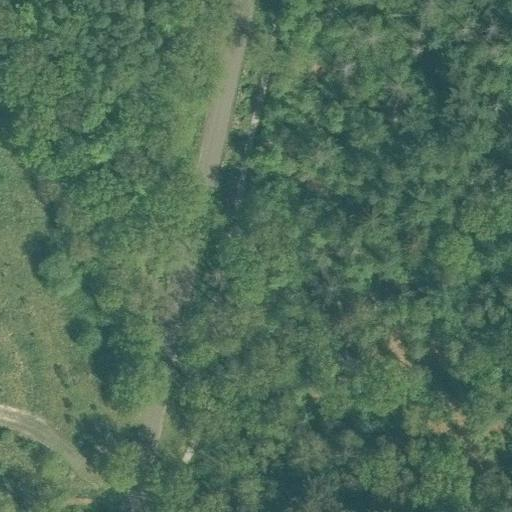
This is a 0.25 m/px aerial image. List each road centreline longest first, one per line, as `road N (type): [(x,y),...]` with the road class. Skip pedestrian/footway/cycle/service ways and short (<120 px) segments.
road 1 (tertiary): [(132,511),(245,0)]
road 2 (track): [(511,238),(196,363)]
